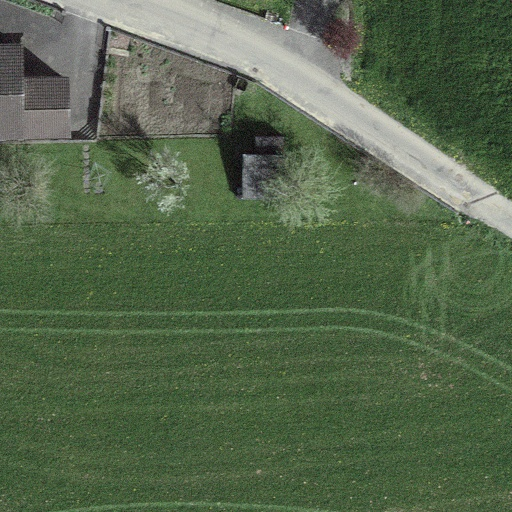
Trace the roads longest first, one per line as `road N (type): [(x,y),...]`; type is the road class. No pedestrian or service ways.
road 1 (residential): [(102,0),(262,66),(394,152)]
road 2 (track): [(394,152),(511,235)]
